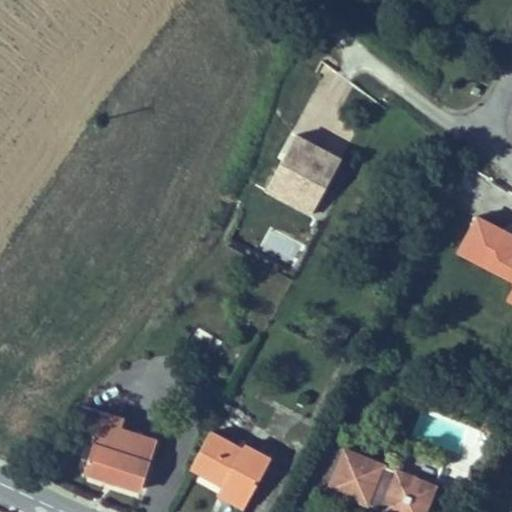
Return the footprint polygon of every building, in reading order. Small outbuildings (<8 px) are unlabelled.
[(316,218),(343,161),(296,139),(279,175),(289,180),(295,196),(290,206),(316,218)] [(295,196),(289,180),(279,175),(269,196),(290,206),(295,196)] [(511,236),(473,218),(455,255),(511,282),(511,290),(506,304),(511,306),(511,236)] [(111,408),(105,422),(126,430),(132,416),(111,408)] [(126,430),(105,422),(88,468),(111,476),(146,490),(157,461),(146,457),(153,440),(126,430)] [(213,433),(197,470),(227,483),(230,476),(248,483),(244,491),(258,497),(264,499),(283,456),(246,440),(243,446),(213,433)] [(163,444),(153,440),(146,457),(157,461),(163,444)] [(346,450),(329,487),(369,505),(383,511),(402,511),(406,505),(421,511),(427,511),(437,492),(346,450)] [(254,505),(258,497),(244,491),(248,483),(230,476),(227,483),(223,492),(254,505)]
